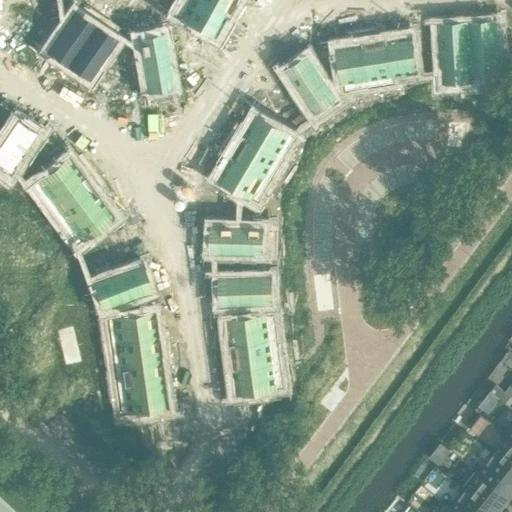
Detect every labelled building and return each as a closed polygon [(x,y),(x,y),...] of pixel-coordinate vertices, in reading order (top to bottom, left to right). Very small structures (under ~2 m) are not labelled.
[(202,0),(181,0),(174,12),(215,35),(227,14),(202,0)] [(202,0),(227,14),(234,0),(202,0)] [(73,11),(47,49),(67,63),(94,25),(73,11)] [(94,25),(67,63),(88,77),(114,39),(94,25)] [(498,28),(468,30),(471,81),(472,81),(472,74),(501,72),(498,28)] [(468,30),(439,32),(442,83),(471,81),(468,30)] [(162,31),(136,36),(145,82),(171,77),(162,31)] [(411,33),(386,37),(393,83),(394,83),(393,75),(417,72),(411,33)] [(386,37),(362,40),(369,87),(393,83),(386,37)] [(362,40),(337,44),(345,90),(369,87),(362,40)] [(309,54),(287,69),(304,95),(295,100),(303,112),(312,107),(318,116),(340,101),(309,54)] [(256,113),(243,134),(283,158),(296,137),(256,113)] [(16,117),(0,140),(0,174),(6,178),(12,169),(20,174),(28,163),(20,157),(37,132),(16,117)] [(448,122),(448,130),(460,131),(460,123),(448,122)] [(460,131),(459,135),(467,135),(468,123),(460,123),(460,131)] [(448,130),(447,138),(459,139),(459,135),(460,131),(448,130)] [(243,134),(231,155),(271,179),(283,158),(243,134)] [(459,139),(459,147),(467,148),(467,135),(459,135),(459,139)] [(447,138),(447,146),(459,147),(459,139),(447,138)] [(231,155),(218,176),(258,200),(271,179),(231,155)] [(68,156),(31,184),(46,204),(83,176),(68,156)] [(83,176),(46,204),(60,223),(98,195),(83,176)] [(98,195),(60,223),(75,243),(113,215),(98,195)] [(213,224),(212,250),(269,251),(269,225),(258,225),(258,215),(243,215),(243,225),(213,224)] [(97,280),(93,281),(102,306),(148,289),(139,264),(110,275),(107,265),(94,270),(97,280)] [(252,275),(221,276),(222,302),(280,301),(279,274),(266,275),(266,265),(252,265),(252,275)] [(329,273),(321,274),(322,286),(330,285),(329,273)] [(321,274),(313,275),(315,287),(322,286),(321,274)] [(330,285),(322,286),(324,298),(332,297),(330,285)] [(322,286),(315,287),(316,299),(324,298),(322,286)] [(332,297),(324,298),(325,310),(333,309),(332,297)] [(324,298),(316,299),(317,311),(325,310),(324,298)] [(152,310),(106,316),(109,341),(156,335),(152,310)] [(274,313),(227,319),(230,344),(277,338),(274,313)] [(72,326),(64,328),(67,340),(75,338),(72,326)] [(64,328),(57,330),(59,342),(67,340),(64,328)] [(156,335),(109,341),(113,365),(159,359),(156,335)] [(75,338),(67,340),(70,351),(78,350),(75,338)] [(277,338),(230,344),(234,368),(280,362),(277,338)] [(67,340),(59,342),(62,353),(70,351),(67,340)] [(78,350),(70,351),(73,363),(81,361),(78,350)] [(70,351),(62,353),(65,365),(73,363),(70,351)] [(511,353),(508,351),(503,357),(511,364),(511,353)] [(159,359),(113,365),(116,389),(162,382),(159,359)] [(280,362),(234,368),(237,393),(283,387),(280,362)] [(162,382),(116,389),(119,414),(132,412),(133,420),(145,418),(144,410),(166,407),(162,382)] [(505,392),(496,384),(491,390),(500,398),(505,392)] [(507,438),(494,455),(511,468),(511,439),(508,437),(507,438)] [(481,472),(480,473),(509,495),(511,491),(511,468),(494,455),(481,472)] [(477,469),(462,488),(492,511),(495,511),(509,495),(480,473),(481,472),(477,469)] [(448,505),(448,506),(456,511),(492,511),(462,488),(448,505)] [(446,503),(438,511),(456,511),(448,506),(448,505),(446,503)]
